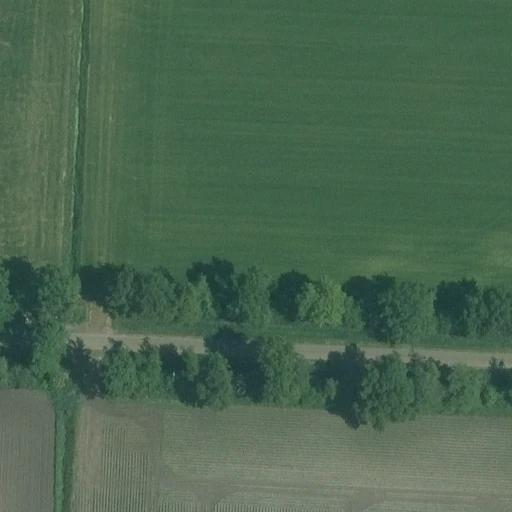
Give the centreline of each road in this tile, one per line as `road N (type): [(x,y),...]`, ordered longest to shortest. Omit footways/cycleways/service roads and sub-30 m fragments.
road 1 (unclassified): [(511,362),(0,335)]
road 2 (track): [(86,340),(79,511)]
